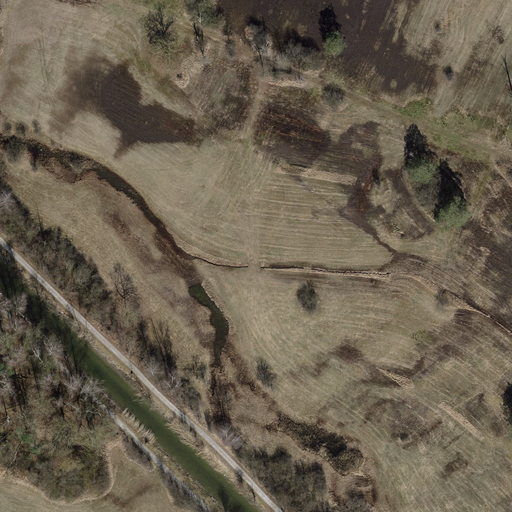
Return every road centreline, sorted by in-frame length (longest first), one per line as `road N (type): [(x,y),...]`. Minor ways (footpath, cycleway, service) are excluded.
road 1 (track): [(0,239),(278,511)]
road 2 (track): [(209,511),(0,307)]
